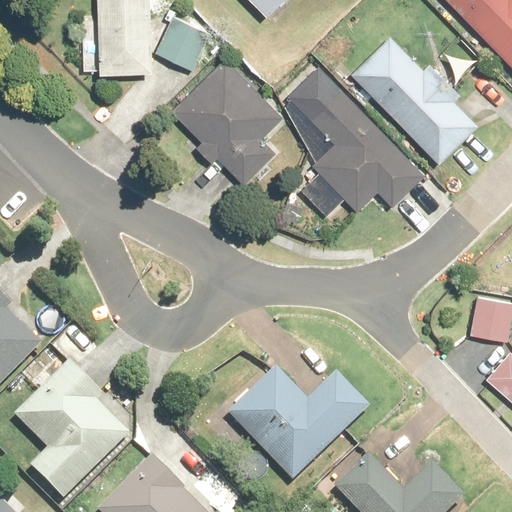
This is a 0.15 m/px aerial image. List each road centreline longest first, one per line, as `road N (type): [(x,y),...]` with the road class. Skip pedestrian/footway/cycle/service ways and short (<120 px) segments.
road 1 (residential): [(215,287),(191,321),(166,328),(141,320),(122,294),(88,196)]
road 2 (residential): [(376,291),(407,348),(511,459)]
road 3 (residential): [(511,174),(376,291)]
road 4 (residential): [(88,196),(200,250),(215,287)]
road 5 (residential): [(376,291),(215,287)]
road 6 (residential): [(88,196),(0,105)]
